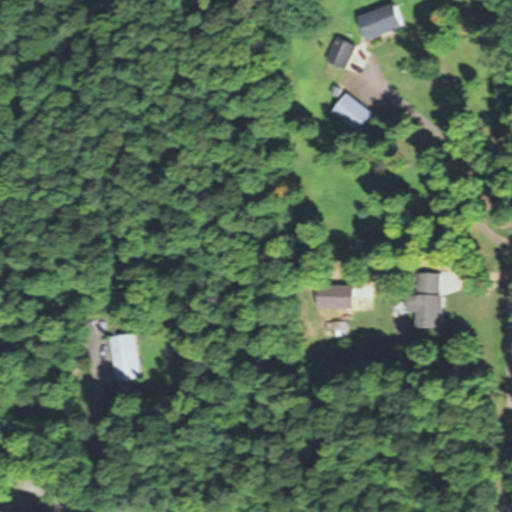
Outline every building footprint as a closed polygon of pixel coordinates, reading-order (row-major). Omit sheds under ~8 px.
[(399,4),(362,18),(371,41),(408,27),(399,4)] [(358,44),(338,37),(329,62),(349,69),(358,44)] [(378,111),(348,95),(336,116),(366,133),(378,111)] [(446,328),(446,273),(416,273),(416,312),(422,312),(422,328),(446,328)] [(118,382),(142,378),(135,333),(112,337),(118,382)]
